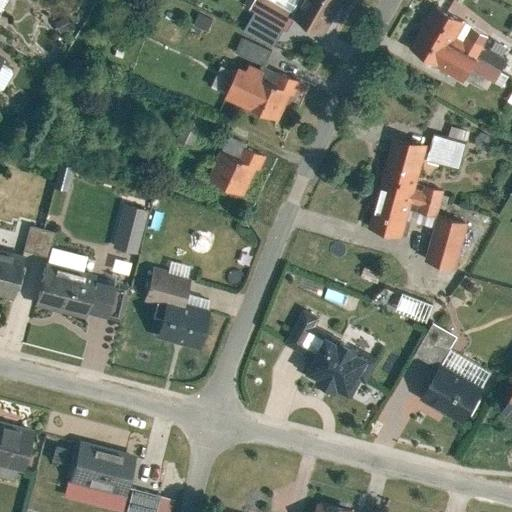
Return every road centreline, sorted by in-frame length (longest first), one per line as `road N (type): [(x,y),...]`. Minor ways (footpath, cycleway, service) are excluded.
road 1 (residential): [(389,0),(305,169),(211,420)]
road 2 (residential): [(211,420),(511,494)]
road 3 (residential): [(0,358),(211,420)]
